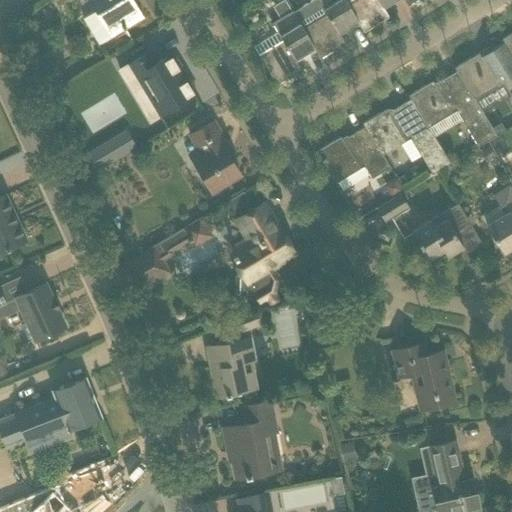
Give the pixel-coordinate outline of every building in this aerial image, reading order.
[(89,0),(95,9),(83,16),(100,44),(144,17),(133,0),(89,0)] [(282,0),(272,6),(280,18),(291,11),(284,0),(282,0)] [(345,28),(347,31),(359,23),(345,0),(317,0),(326,14),(303,28),(316,50),(320,57),(345,43),(339,32),(345,28)] [(390,5),(398,0),(345,0),(359,23),(364,31),(389,16),(383,6),(389,2),(390,5)] [(301,55),(303,57),(316,50),(303,28),(291,11),(280,18),(272,23),(283,40),(258,54),(276,84),(301,69),(295,59),(301,55)] [(260,38),(275,28),(269,19),(254,29),(260,38)] [(511,32),(501,39),(503,42),(511,58),(511,32)] [(455,67),(457,70),(475,99),(503,82),(511,97),(511,58),(503,42),(491,50),(489,46),(484,49),(487,55),(482,58),(479,52),(455,67)] [(159,115),(196,93),(187,77),(184,79),(169,55),(157,62),(150,51),(119,70),(128,85),(138,79),(159,115)] [(409,95),(411,98),(428,126),(457,109),(479,145),(496,135),(496,134),(492,128),(484,114),(475,99),(457,70),(440,80),(441,82),(436,86),(433,80),(409,95)] [(363,122),(365,126),(382,154),(411,137),(433,174),(451,163),(428,126),(411,98),(394,108),(395,110),(390,113),(386,108),(363,122)] [(212,191),(241,174),(223,144),(226,142),(213,120),(191,134),(203,154),(193,160),(212,191)] [(501,122),(492,128),(496,134),(505,129),(501,122)] [(382,154),(365,126),(348,136),(349,138),(344,141),(340,136),(316,150),(336,183),(365,165),(373,177),(390,167),(382,154)] [(125,129),(83,154),(94,172),(136,147),(125,129)] [(488,161),(496,156),(489,146),(482,151),(488,161)] [(402,184),(407,181),(403,175),(398,178),(402,184)] [(396,195),(397,182),(384,181),(383,194),(396,195)] [(503,253),(511,247),(511,193),(508,187),(493,196),(504,214),(486,225),(503,253)] [(234,210),(250,201),(244,191),(228,200),(234,210)] [(376,207),(385,221),(408,207),(400,193),(376,207)] [(0,251),(25,240),(5,195),(0,196),(0,251)] [(458,202),(413,230),(420,241),(418,242),(421,247),(422,247),(429,259),(439,254),(438,253),(443,249),(447,255),(463,246),(467,251),(482,242),(458,202)] [(236,294),(239,303),(271,292),(276,280),(269,268),(293,253),(264,204),(238,220),(247,235),(225,248),(230,257),(233,255),(237,262),(236,294)] [(152,245),(153,247),(161,259),(172,253),(170,250),(187,240),(192,248),(212,235),(200,215),(152,245)] [(153,247),(128,262),(142,287),(168,271),(161,259),(153,247)] [(15,297),(5,302),(0,304),(0,317),(21,308),(35,340),(65,326),(57,309),(59,309),(54,299),(53,299),(45,283),(15,297)] [(261,324),(255,308),(228,319),(235,335),(261,324)] [(211,367),(217,397),(230,394),(230,392),(256,387),(250,361),(254,360),(250,338),(207,346),(209,358),(211,357),(213,367),(211,367)] [(437,405),(455,400),(444,350),(421,355),(418,344),(423,343),(423,342),(392,350),(398,376),(412,372),(420,408),(431,406),(431,407),(437,406),(437,405)] [(68,430),(101,417),(94,400),(90,401),(88,396),(92,394),(85,376),(52,389),(56,397),(0,419),(0,433),(6,450),(28,441),(33,454),(72,438),(68,430)] [(245,475),(246,477),(282,470),(274,431),(276,431),(270,398),(241,404),(245,423),(223,427),(227,452),(230,451),(235,477),(245,475)] [(435,500),(418,504),(419,511),(462,511),(480,508),(473,478),(464,480),(455,440),(417,449),(425,488),(432,486),(435,500)] [(344,461),(357,458),(352,441),(340,444),(344,461)] [(344,493),(341,476),(331,478),(334,495),(344,493)] [(0,511),(76,511),(74,509),(70,505),(67,502),(57,482),(0,506),(0,511)] [(271,511),(268,493),(238,499),(240,511),(271,511)]
